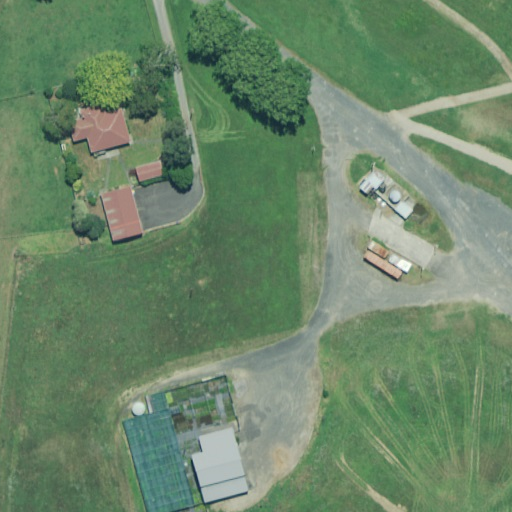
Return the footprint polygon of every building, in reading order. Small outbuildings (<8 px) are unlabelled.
[(88,137),(92,152),(131,141),(122,108),(107,113),(105,103),(80,110),(82,118),(69,122),(74,141),(88,137)] [(161,161),(137,167),(141,181),(165,175),(161,161)] [(360,185),(370,194),(377,200),(374,204),(390,217),(397,209),(406,216),(414,207),(405,200),(411,193),(378,164),(360,185)] [(102,194),(114,241),(145,233),(132,186),(102,194)] [(138,413),(124,417),(149,511),(163,511),(194,504),(169,408),(164,390),(146,395),(150,410),(146,411),(147,410),(147,409),(147,407),(147,406),(147,405),(147,404),(146,403),(145,402),(145,401),(144,400),(142,400),(141,400),(140,400),(139,400),(138,400),(137,401),(136,401),(135,402),(134,403),(134,405),(133,406),(133,407),(134,408),(134,409),(135,410),(135,411),(136,412),(137,413),(138,413)] [(204,453),(193,456),(205,503),(250,492),(233,429),(200,438),(204,453)]
